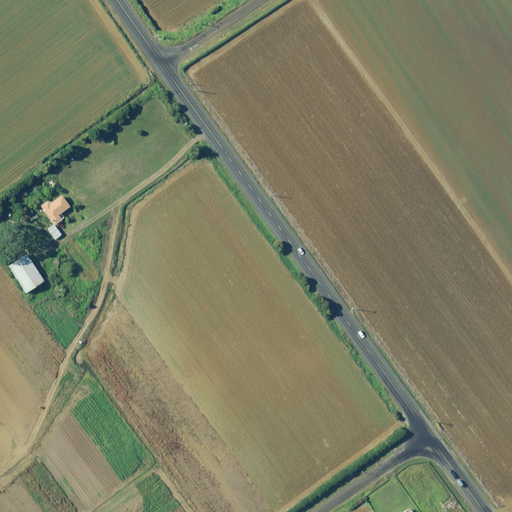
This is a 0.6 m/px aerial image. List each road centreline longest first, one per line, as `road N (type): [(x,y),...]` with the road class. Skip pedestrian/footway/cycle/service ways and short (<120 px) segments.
road 1 (tertiary): [(428,434),(162,65)]
road 2 (unclassified): [(428,434),(319,511)]
